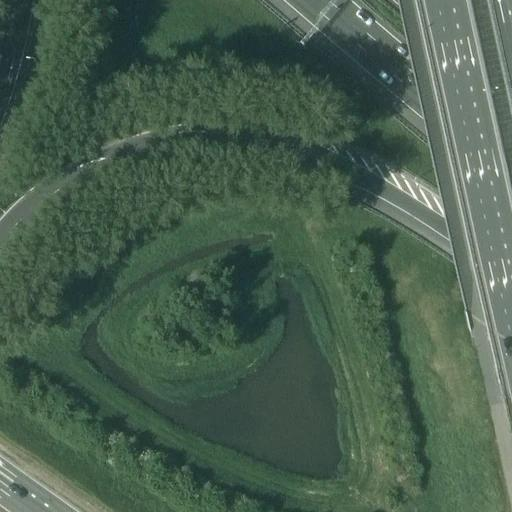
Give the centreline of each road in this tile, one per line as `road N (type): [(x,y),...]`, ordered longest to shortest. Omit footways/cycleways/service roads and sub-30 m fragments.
road 1 (motorway): [(0,241),(65,184),(111,162),(208,144),(312,160),(366,183),(511,277)]
road 2 (primary): [(445,0),(511,309)]
road 3 (motorway): [(312,0),(511,166)]
